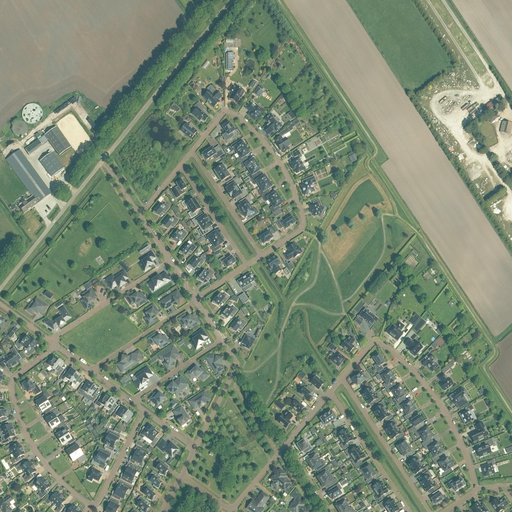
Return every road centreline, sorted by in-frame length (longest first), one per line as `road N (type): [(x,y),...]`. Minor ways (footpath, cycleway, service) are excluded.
road 1 (residential): [(143,410),(95,504),(74,494),(38,457),(12,387),(53,343)]
road 2 (residential): [(261,255),(303,222),(269,148),(226,112),(191,153)]
road 3 (residential): [(475,488),(445,413),(394,354),(374,343),(341,378)]
road 4 (unclassified): [(102,161),(231,0)]
road 5 (unclassified): [(0,289),(102,161)]
road 6 (residential): [(430,511),(341,378)]
road 7 (residential): [(53,343),(169,261)]
road 8 (residential): [(330,393),(408,511)]
road 9 (residential): [(92,371),(195,300)]
road 10 (residential): [(261,255),(191,153)]
road 11 (unclassified): [(195,448),(237,365),(221,340)]
